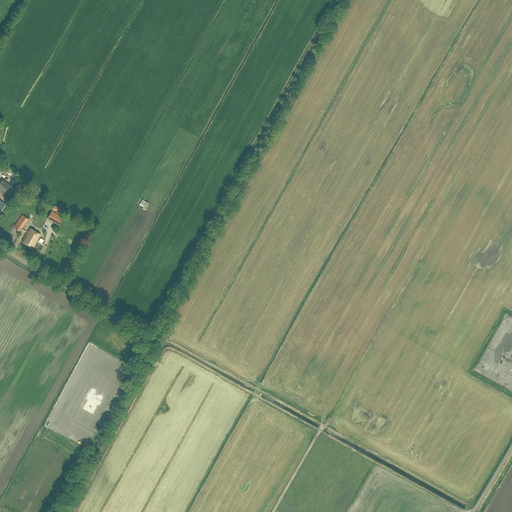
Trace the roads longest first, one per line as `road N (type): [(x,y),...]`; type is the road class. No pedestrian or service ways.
road 1 (unclassified): [(153,340),(343,0)]
road 2 (unclassified): [(58,511),(153,340)]
road 3 (unclassified): [(153,340),(0,246)]
